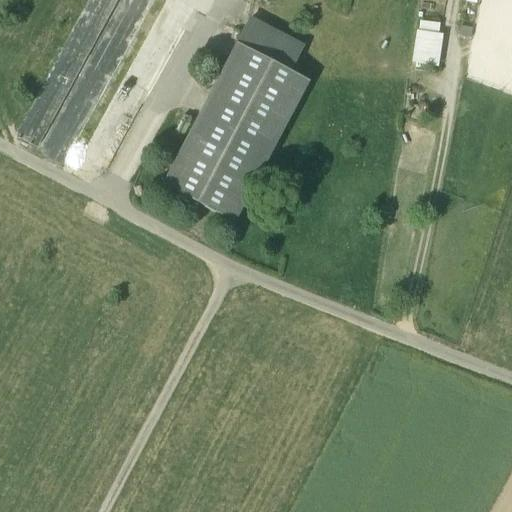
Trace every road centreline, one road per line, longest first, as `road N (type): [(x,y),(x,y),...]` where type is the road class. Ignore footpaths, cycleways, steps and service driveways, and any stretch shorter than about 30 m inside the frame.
road 1 (track): [(411,345),(456,148),(465,0)]
road 2 (track): [(102,511),(232,266)]
road 3 (track): [(120,206),(216,37),(255,0)]
